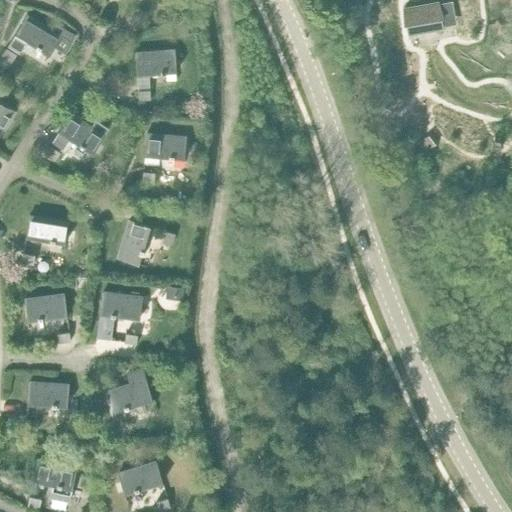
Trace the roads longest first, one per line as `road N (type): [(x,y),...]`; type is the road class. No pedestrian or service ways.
road 1 (unclassified): [(495,511),(431,406),(275,0)]
road 2 (residential): [(15,164),(88,40),(65,10),(36,0)]
